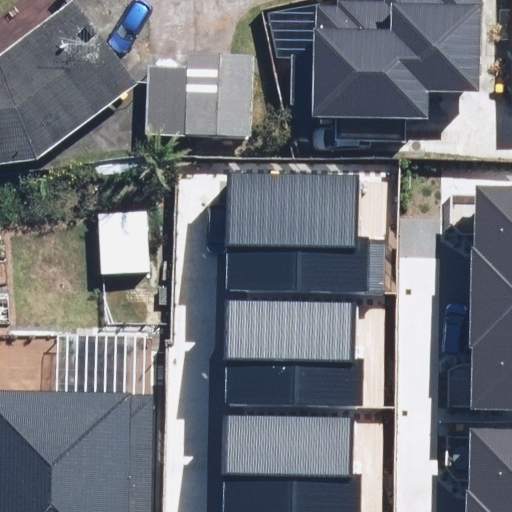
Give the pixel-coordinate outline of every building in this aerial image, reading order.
[(0,166),(41,161),(140,90),(74,0),(35,0),(0,25),(0,166)] [(291,38),(289,114),(433,117),(434,84),(483,85),(484,0),(319,0),(319,39),(291,38)] [(254,66),(150,61),(147,132),(251,137),(254,66)] [(511,223),(479,223),(477,348),(511,348),(511,223)] [(254,263),(182,261),(179,346),(251,348),(254,263)] [(511,348),(477,348),(475,449),(511,449),(511,348)] [(0,378),(0,511),(157,511),(162,384),(0,378)] [(371,511),(375,411),(199,405),(195,511),(371,511)] [(511,511),(511,466),(476,466),(475,511),(511,511)]
